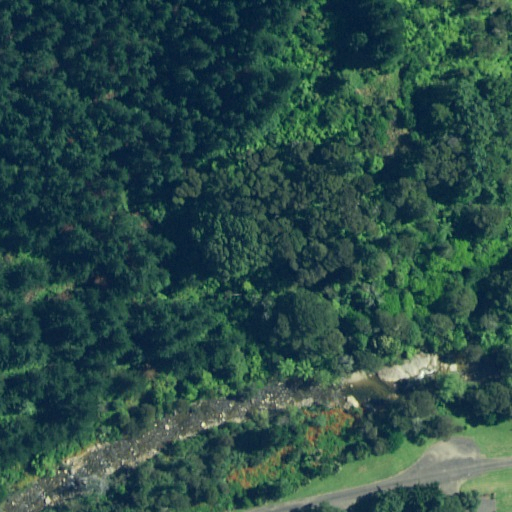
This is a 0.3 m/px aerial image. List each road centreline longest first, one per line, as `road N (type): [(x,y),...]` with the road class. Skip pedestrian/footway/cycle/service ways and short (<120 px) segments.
road 1 (unclassified): [(452,460),(406,480),(251,511)]
road 2 (track): [(511,462),(452,460),(511,405)]
